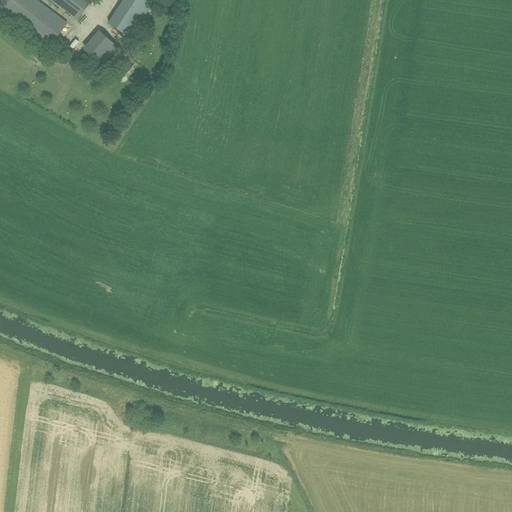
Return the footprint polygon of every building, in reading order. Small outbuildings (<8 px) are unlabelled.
[(0,0),(0,6),(50,44),(66,23),(36,0),(0,0)] [(91,0),(52,0),(77,19),(91,0)] [(122,0),(108,23),(130,37),(146,12),(150,15),(155,8),(151,5),(154,0),(122,0)] [(80,36),(81,34),(69,26),(61,37),(67,42),(74,32),(80,36)] [(98,30),(82,48),(110,72),(126,54),(98,30)] [(68,42),(73,46),(80,37),(74,33),(68,42)]
